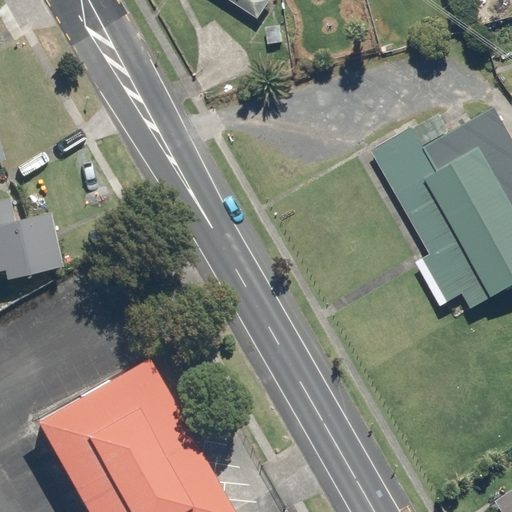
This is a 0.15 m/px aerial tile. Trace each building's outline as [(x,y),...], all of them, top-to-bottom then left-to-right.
[(230,0),(260,18),(270,0),(230,0)] [(374,147),(471,310),(511,285),(511,135),(491,102),(449,127),(438,109),(374,147)] [(50,212),(12,220),(8,197),(0,198),(0,273),(1,281),(61,269),(50,212)] [(231,511),(147,360),(37,420),(88,511),(231,511)] [(511,511),(511,487),(493,501),(500,511),(511,511)]
